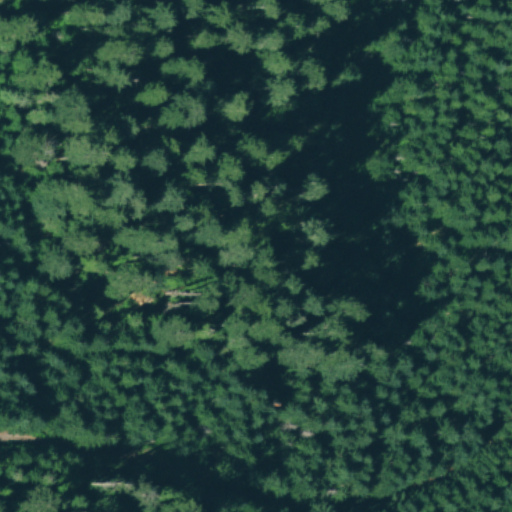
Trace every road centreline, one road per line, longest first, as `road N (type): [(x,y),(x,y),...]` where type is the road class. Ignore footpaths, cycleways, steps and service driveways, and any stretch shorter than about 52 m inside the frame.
road 1 (track): [(475,437),(428,476),(312,508),(260,502),(80,450),(0,446)]
road 2 (track): [(475,437),(360,453),(308,447),(253,426),(192,373),(93,349)]
